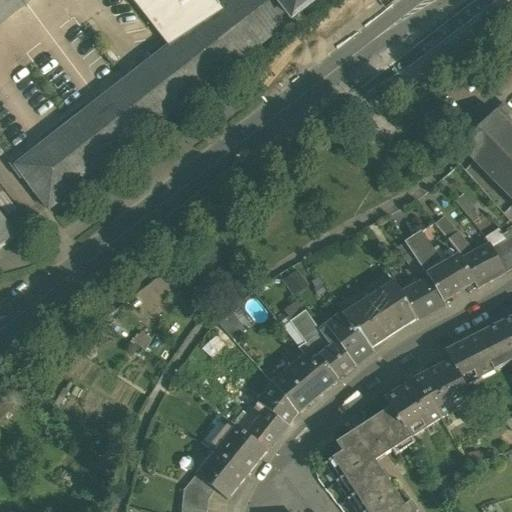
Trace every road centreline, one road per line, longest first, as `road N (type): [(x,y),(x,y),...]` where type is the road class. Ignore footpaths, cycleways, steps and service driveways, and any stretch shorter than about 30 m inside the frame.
road 1 (tertiary): [(0,332),(342,64)]
road 2 (residential): [(274,473),(310,427),(393,361),(511,292)]
road 3 (tertiary): [(342,64),(462,0)]
